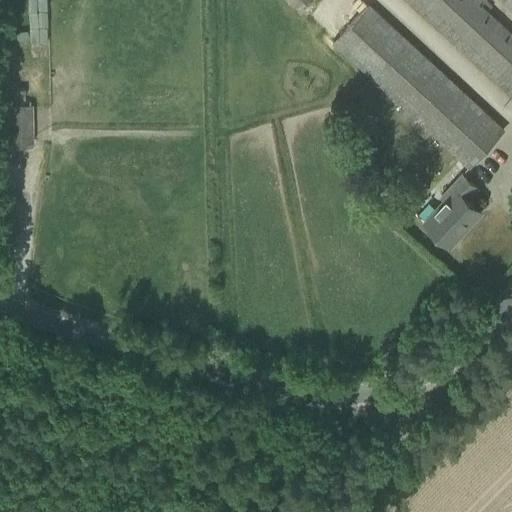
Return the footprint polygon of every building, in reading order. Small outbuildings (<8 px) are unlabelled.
[(282,0),(296,13),(307,0),(282,0)] [(411,0),(511,93),(511,34),(481,6),(485,0),(411,0)] [(511,0),(502,0),(511,9),(511,0)] [(397,111),(426,137),(431,131),(469,167),(503,130),(368,5),(334,42),(403,105),(397,111)] [(0,104),(0,146),(23,146),(22,104),(0,104)] [(382,172),(366,177),(370,192),(386,187),(382,172)] [(441,196),(445,199),(425,222),(450,245),(481,212),(468,200),(478,188),(462,173),(441,196)]
